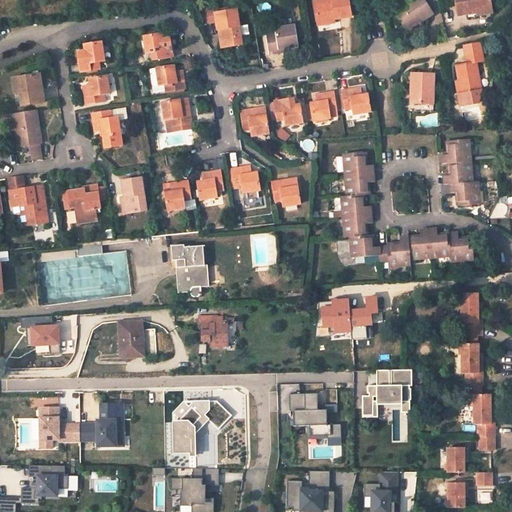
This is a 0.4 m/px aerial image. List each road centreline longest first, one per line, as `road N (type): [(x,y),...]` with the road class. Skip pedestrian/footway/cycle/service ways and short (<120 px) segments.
road 1 (residential): [(452,41),(218,85)]
road 2 (residential): [(218,85),(188,25),(175,16),(56,31)]
road 3 (residential): [(0,172),(73,155),(56,31)]
road 4 (unknown): [(69,390),(268,387)]
road 5 (track): [(511,116),(491,118),(507,34),(452,41)]
road 6 (residential): [(432,215),(429,163),(383,168),(387,217)]
road 7 (unknown): [(69,390),(95,324),(154,320)]
road 8 (unknown): [(268,387),(269,453),(256,511)]
